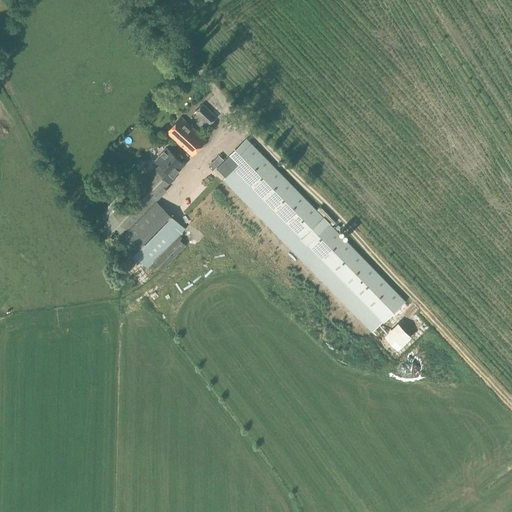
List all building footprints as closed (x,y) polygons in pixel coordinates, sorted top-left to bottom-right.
[(210,126),(218,117),(204,104),(196,113),(210,126)] [(193,155),(207,140),(182,117),(168,132),(193,155)] [(384,323),(405,303),(248,139),(226,160),(384,323)] [(160,164),(127,199),(121,193),(95,220),(102,226),(100,227),(116,244),(119,241),(149,268),(154,262),(163,270),(187,245),(181,240),(183,237),(180,235),(186,229),(157,202),(176,181),(174,179),(175,178),(173,177),(186,164),(173,152),(172,152),(168,148),(156,161),(160,164)] [(213,171),(224,160),(219,155),(208,166),(213,171)] [(203,168),(180,192),(187,199),(210,175),(203,168)] [(244,238),(258,221),(257,220),(228,195),(212,214),(222,209),(228,203),(233,207),(224,218),(226,223),(221,219),(227,212),(216,217),(213,220),(209,211),(212,207),(199,213),(204,207),(200,204),(192,208),(188,205),(180,214),(190,223),(195,218),(199,222),(194,229),(221,252),(225,249),(239,233),(244,238)] [(241,241),(226,257),(254,283),(269,267),(241,241)] [(201,267),(192,259),(175,278),(184,287),(201,267)] [(220,273),(216,269),(213,272),(208,267),(196,279),(205,288),(220,273)] [(387,342),(400,356),(413,345),(400,330),(387,342)]
